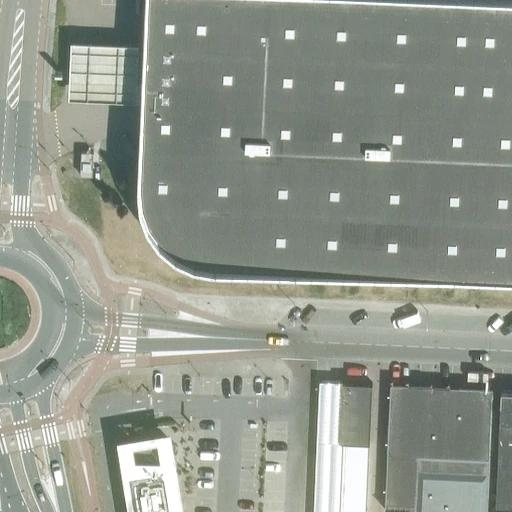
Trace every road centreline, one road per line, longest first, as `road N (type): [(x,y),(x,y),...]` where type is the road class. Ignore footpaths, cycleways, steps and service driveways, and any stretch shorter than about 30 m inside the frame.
road 1 (unclassified): [(511,352),(237,338)]
road 2 (unclassified): [(67,346),(237,338)]
road 3 (unclassified): [(237,338),(73,310)]
road 4 (unclassified): [(8,136),(22,0)]
road 5 (tertiary): [(57,511),(42,381)]
road 6 (tertiary): [(56,511),(34,480),(16,393)]
